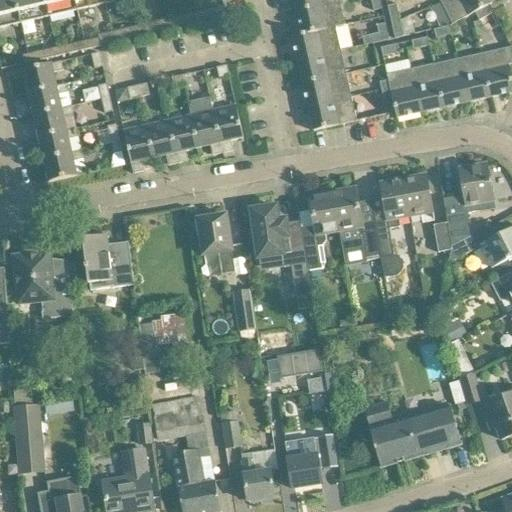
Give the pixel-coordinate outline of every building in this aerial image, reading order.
[(0,0),(0,28),(21,24),(15,0),(0,0)] [(44,0),(15,0),(21,24),(49,17),(44,0)] [(74,0),(44,0),(49,17),(77,11),(74,0)] [(104,0),(74,0),(77,11),(105,4),(104,0)] [(293,0),(296,11),(340,1),(339,0),(293,0)] [(380,0),(370,0),(373,10),(382,8),(380,0)] [(476,13),(490,5),(492,4),(489,0),(447,0),(441,3),(452,25),(475,13),(476,13)] [(345,26),(340,1),(296,11),(302,35),(292,37),(292,38),(336,28),(345,26)] [(396,5),(387,7),(391,23),(400,21),(396,5)] [(494,13),(490,5),(476,13),(475,13),(479,21),(494,13)] [(212,18),(227,15),(225,6),(210,9),(212,18)] [(210,9),(196,13),(198,21),(212,18),(210,9)] [(198,21),(196,13),(182,16),(184,25),(198,21)] [(182,16),(168,19),(170,28),(184,25),(182,16)] [(170,28),(168,19),(154,23),(156,31),(170,28)] [(403,36),(400,21),(391,23),(394,38),(403,36)] [(154,23),(140,26),(142,34),(156,31),(154,23)] [(377,26),(379,34),(380,41),(389,39),(386,24),(377,26)] [(142,34),(140,26),(126,29),(128,37),(142,34)] [(450,27),(435,30),(437,39),(452,36),(450,27)] [(292,38),(298,60),(341,51),(336,28),(292,38)] [(126,29),(112,33),(114,41),(128,37),(126,29)] [(114,41),(112,33),(98,36),(99,38),(100,44),(114,41)] [(364,45),(380,41),(379,34),(362,38),(364,45)] [(100,44),(99,38),(84,41),(86,50),(101,47),(100,44)] [(428,38),(413,42),(415,51),(430,47),(428,38)] [(86,50),(84,41),(70,45),(72,53),(86,50)] [(70,45),(56,48),(58,56),(72,53),(70,45)] [(396,45),(381,49),(383,58),(398,54),(396,45)] [(58,56),(56,48),(42,51),(44,60),(58,56)] [(511,48),(482,54),(491,98),(511,93),(511,79),(509,65),(511,64),(511,48)] [(42,51),(28,54),(30,63),(44,60),(42,51)] [(346,74),(341,51),(298,60),(303,84),(346,74)] [(100,53),(92,55),(95,69),(103,67),(100,53)] [(468,103),(491,98),(482,54),(458,60),(468,103)] [(444,108),(468,103),(458,60),(434,65),(444,108)] [(62,62),(23,71),(28,93),(57,87),(54,73),(64,71),(62,62)] [(420,114),(444,108),(434,65),(411,70),(420,114)] [(230,77),(227,66),(217,68),(220,80),(230,77)] [(392,96),(395,111),(397,119),(420,114),(411,70),(387,76),(389,82),(392,96)] [(192,74),(182,76),(185,88),(194,85),(192,74)] [(303,84),(308,108),(352,98),(346,74),(303,84)] [(175,90),(185,88),(182,76),(172,78),(175,90)] [(380,84),(383,98),(392,96),(389,82),(380,84)] [(147,84),(138,86),(140,98),(150,96),(147,84)] [(28,93),(34,116),(62,109),(59,96),(69,93),(67,85),(57,87),(28,93)] [(110,98),(107,85),(99,87),(102,100),(110,98)] [(130,100),(140,98),(138,86),(128,88),(130,100)] [(395,111),(392,96),(383,98),(386,113),(395,111)] [(113,112),(110,98),(102,100),(105,113),(113,112)] [(357,122),(352,98),(308,108),(314,132),(357,122)] [(231,141),(244,139),(236,106),(213,111),(223,154),(233,152),(231,141)] [(72,107),(62,109),(34,116),(39,138),(67,131),(64,117),(74,115),(72,107)] [(223,154),(213,111),(191,116),(198,149),(211,146),(213,156),(223,154)] [(186,152),(198,149),(191,116),(168,121),(178,164),(189,162),(186,152)] [(168,166),(178,164),(168,121),(146,126),(154,159),(166,156),(168,166)] [(111,140),(119,139),(116,125),(108,127),(111,140)] [(142,162),(154,159),(146,126),(124,131),(134,174),(144,172),(142,162)] [(39,138),(44,161),(82,152),(82,151),(72,153),(69,139),(79,137),(77,129),(67,131),(39,138)] [(122,152),(119,139),(111,140),(114,154),(122,152)] [(44,161),(49,183),(77,176),(74,162),(84,159),(82,152),(44,161)] [(444,200),(448,223),(449,227),(452,247),(471,238),(468,224),(470,223),(468,214),(480,212),(478,204),(494,201),(487,165),(460,170),(464,196),(444,200)] [(435,221),(427,176),(404,181),(410,213),(421,211),(423,224),(435,221)] [(398,214),(410,213),(404,181),(381,185),(387,221),(375,223),(376,231),(381,259),(385,279),(397,277),(398,276),(400,275),(401,274),(402,272),(403,269),(403,268),(402,265),(401,262),(400,260),(397,259),(395,258),(393,257),(389,230),(401,227),(398,214)] [(333,193),(340,232),(344,255),(365,251),(362,234),(364,234),(356,189),(333,193)] [(315,227),(302,229),(303,234),(307,265),(308,272),(322,269),(318,242),(316,236),(340,232),(333,193),(309,198),(315,227)] [(287,224),(286,220),(279,221),(277,207),(252,211),(254,225),(251,225),(255,253),(259,253),(259,258),(283,255),(285,268),(292,267),(299,310),(314,308),(308,272),(307,265),(303,234),(302,229),(301,222),(287,224)] [(204,216),(202,220),(198,220),(204,256),(218,254),(222,275),(235,273),(226,216),(214,218),(211,215),(204,216)] [(448,223),(434,226),(439,253),(451,251),(452,247),(449,227),(448,223)] [(452,247),(451,251),(449,263),(481,247),(498,280),(511,272),(511,268),(508,261),(511,259),(511,230),(498,237),(493,226),(471,238),(452,247)] [(376,231),(364,234),(362,234),(365,251),(367,261),(381,259),(376,231)] [(134,285),(129,243),(110,245),(111,246),(109,246),(107,235),(83,238),(86,265),(85,266),(85,269),(87,269),(88,284),(90,284),(91,291),(134,285)] [(18,257),(14,258),(19,304),(42,302),(43,315),(45,318),(49,319),(74,317),(68,264),(66,264),(66,265),(51,267),(51,266),(49,266),(48,260),(50,260),(50,254),(34,255),(32,251),(20,253),(18,257)] [(511,297),(511,300),(511,272),(498,280),(491,284),(495,291),(501,302),(511,297)] [(491,284),(482,288),(486,296),(495,291),(491,284)] [(0,345),(11,345),(7,285),(0,285),(0,345)] [(249,292),(232,295),(239,334),(255,332),(249,292)] [(150,350),(189,339),(181,312),(142,323),(150,350)] [(400,312),(391,314),(393,322),(401,320),(400,312)] [(385,323),(393,322),(391,314),(383,315),(385,323)] [(462,339),(455,324),(445,328),(453,344),(462,339)] [(321,371),(318,352),(278,359),(282,378),(321,371)] [(469,405),(482,401),(474,374),(461,380),(469,405)] [(321,381),(309,383),(311,395),(323,393),(321,381)] [(32,382),(14,383),(16,406),(34,405),(32,382)] [(502,440),(511,436),(511,394),(482,405),(492,430),(497,428),(502,440)] [(199,397),(152,406),(159,443),(205,434),(199,397)] [(277,404),(282,436),(303,433),(298,401),(277,404)] [(370,428),(381,469),(462,446),(450,405),(393,422),(387,402),(364,409),(370,428)] [(465,402),(457,405),(459,411),(467,409),(465,402)] [(42,407),(15,409),(19,477),(46,475),(42,407)] [(152,425),(137,427),(140,448),(154,447),(152,425)] [(227,450),(241,448),(237,425),(223,427),(227,450)] [(333,435),(285,443),(288,461),(289,461),(293,489),(322,485),(319,470),(323,469),(324,470),(338,468),(333,435)] [(172,455),(182,511),(221,511),(215,481),(202,483),(198,460),(210,458),(208,449),(172,455)] [(243,461),(242,461),(244,475),(248,501),(261,499),(261,502),(263,505),(272,504),(273,501),(273,497),(275,497),(271,471),(278,470),(275,450),(253,454),(254,459),(248,460),(243,461)] [(104,490),(107,511),(150,511),(154,511),(149,475),(148,475),(144,451),(122,454),(127,486),(104,490)] [(84,511),(78,477),(47,483),(49,492),(38,494),(40,511),(84,511)]
